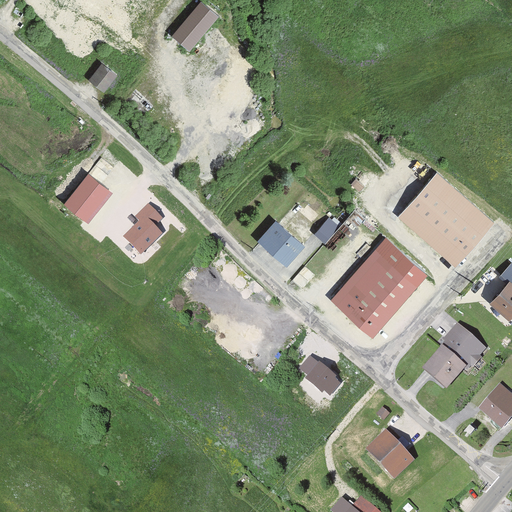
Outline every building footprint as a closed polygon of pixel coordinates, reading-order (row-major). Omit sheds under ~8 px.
[(200,0),(172,35),(189,49),(219,14),(201,0),(200,0)] [(103,90),(115,73),(101,63),(89,80),(103,90)] [(494,221),(437,172),(398,217),(455,266),(494,221)] [(90,175),(81,185),(101,202),(110,191),(90,175)] [(86,220),(101,202),(81,185),(66,204),(86,220)] [(124,236),(143,254),(165,232),(157,225),(165,216),(149,201),(136,215),(140,219),(124,236)] [(328,217),(327,219),(337,228),(339,226),(328,217)] [(326,242),(337,228),(327,219),(315,233),(326,242)] [(262,243),(288,266),(304,246),(278,224),(262,243)] [(351,294),(345,289),(335,300),(373,333),(427,272),(389,238),(367,264),(373,269),(351,294)] [(367,264),(345,289),(351,294),(373,269),(367,264)] [(511,315),(511,314),(511,283),(495,302),(511,315)] [(443,349),(427,369),(439,379),(441,377),(449,384),(463,367),(466,369),(471,363),(468,360),(474,353),(477,356),(484,349),(458,326),(450,336),(452,337),(442,349),(443,349)] [(299,368),(330,396),(344,381),(313,353),(299,368)] [(474,353),(468,360),(471,363),(477,356),(474,353)] [(441,377),(439,379),(447,386),(449,384),(441,377)] [(511,394),(500,384),(494,391),(495,392),(482,407),(501,425),(511,413),(511,394)] [(379,414),(385,419),(389,413),(384,409),(379,414)] [(471,427),(467,431),(471,435),(475,430),(471,427)] [(403,452),(408,448),(402,441),(397,445),(387,434),(368,451),(393,479),(412,463),(403,452)] [(379,511),(361,496),(354,504),(351,507),(357,511),(379,511)] [(333,511),(357,511),(351,507),(354,504),(349,500),(347,503),(343,499),(332,511),(333,511)]
